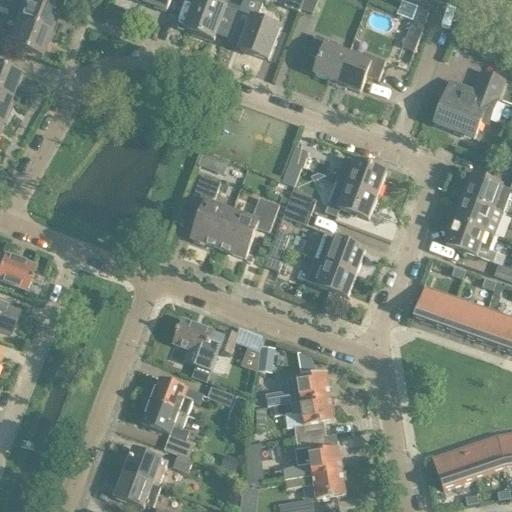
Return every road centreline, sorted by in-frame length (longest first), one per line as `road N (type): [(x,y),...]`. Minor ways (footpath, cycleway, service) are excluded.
road 1 (residential): [(16,225),(73,95),(86,78),(122,60),(152,62),(397,153)]
road 2 (residential): [(64,511),(157,278)]
road 3 (residential): [(377,362),(374,349),(431,189),(424,165),(397,153)]
road 4 (residential): [(377,362),(157,278)]
road 5 (residential): [(76,248),(0,456)]
road 6 (residential): [(397,153),(449,10)]
road 7 (residential): [(406,511),(377,362)]
